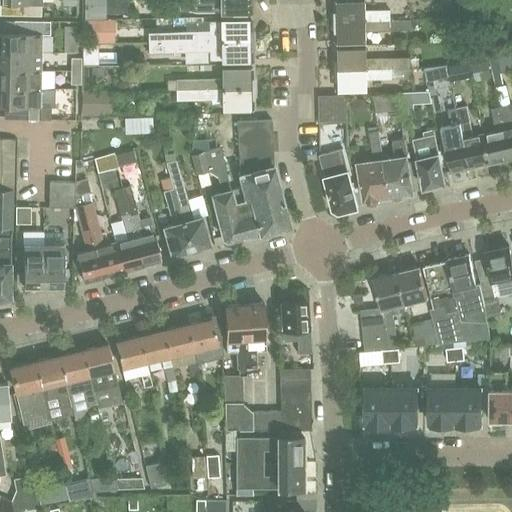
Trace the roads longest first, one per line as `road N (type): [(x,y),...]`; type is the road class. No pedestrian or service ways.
road 1 (residential): [(315,247),(0,329)]
road 2 (residential): [(315,247),(288,128),(299,102),(305,31),(287,0)]
road 3 (residential): [(339,456),(315,247)]
road 4 (residential): [(511,201),(315,247)]
road 5 (residential): [(511,456),(339,456)]
